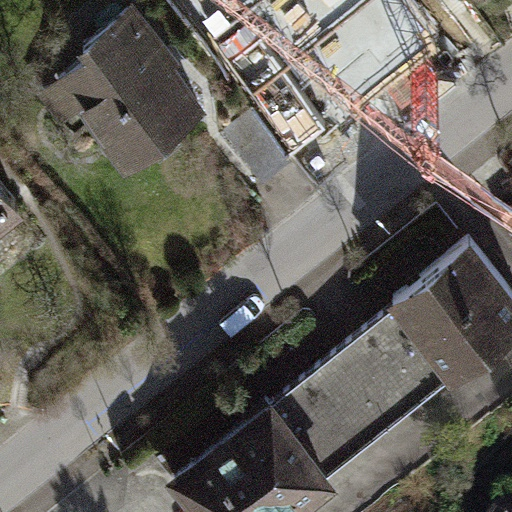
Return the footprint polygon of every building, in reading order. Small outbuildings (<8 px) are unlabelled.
[(138,170),(210,112),(174,67),(185,58),(137,0),(119,0),(86,27),(94,37),(55,69),(138,170)] [(262,164),(293,139),(255,91),(223,117),(262,164)] [(0,216),(22,200),(0,172),(0,216)] [(388,288),(398,301),(282,394),(335,459),(511,317),(511,284),(465,227),(388,288)] [(275,384),(169,469),(179,482),(202,511),(284,511),(341,467),(335,459),(282,394),(275,384)] [(202,511),(179,482),(140,511),(202,511)] [(511,511),(511,495),(500,511),(511,511)]
